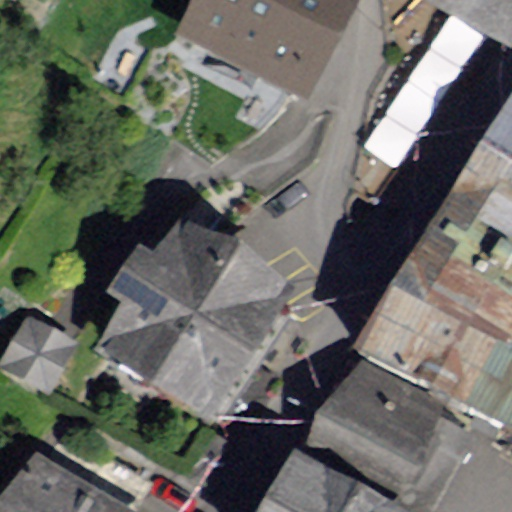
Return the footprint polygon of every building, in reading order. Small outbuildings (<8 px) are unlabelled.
[(356,0),(202,0),(178,47),(298,110),(356,0)] [(511,0),(448,0),(511,37),(511,0)] [(511,131),(367,378),(511,462),(511,131)] [(299,316),(182,238),(157,276),(144,267),(109,319),(121,327),(95,367),(213,445),(299,316)] [(82,349),(24,317),(0,359),(0,373),(52,402),(82,349)] [(418,511),(458,442),(347,381),(304,460),(398,511),(418,511)] [(109,511),(35,467),(7,511),(109,511)] [(353,511),(291,477),(270,511),(353,511)]
